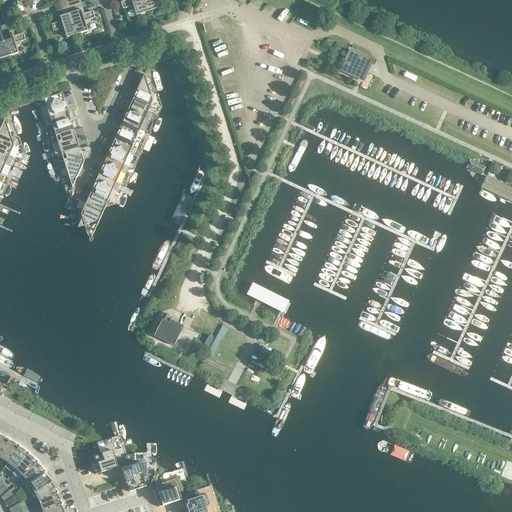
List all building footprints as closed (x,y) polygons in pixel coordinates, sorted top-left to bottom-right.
[(67,0),(66,1),(77,35),(87,31),(85,25),(87,24),(88,23),(89,21),(91,20),(92,20),(92,19),(95,18),(92,12),(82,15),(81,11),(83,10),(79,0),(67,0)] [(146,13),(142,0),(128,0),(120,3),(122,9),(125,9),(127,9),(129,9),(130,10),(132,10),(134,9),(136,16),(146,13)] [(142,0),(146,13),(157,9),(155,3),(157,2),(158,1),(158,0),(142,0)] [(66,38),(77,35),(66,1),(54,4),(58,18),(60,18),(61,22),(51,25),(53,32),(55,31),(56,31),(57,31),(59,31),(61,32),(63,32),(64,32),(66,38)] [(9,19),(0,21),(0,34),(7,57),(18,54),(16,47),(18,47),(19,45),(20,44),(21,42),(23,42),(23,41),(25,41),(23,34),(12,37),(11,33),(13,33),(9,19)] [(349,49),(339,72),(358,80),(369,58),(349,49)] [(134,101),(132,107),(147,114),(148,113),(153,102),(152,102),(155,95),(149,93),(144,75),(132,100),(134,101)] [(368,85),(371,77),(363,75),(360,83),(368,85)] [(61,100),(60,95),(39,101),(41,108),(46,106),(49,118),(50,118),(66,113),(66,114),(68,113),(64,100),(61,100)] [(152,115),(148,113),(147,114),(132,107),(130,112),(127,111),(122,123),(124,124),(139,131),(140,131),(145,120),(149,122),(152,115)] [(67,119),(66,114),(66,113),(50,118),(49,118),(45,120),(47,126),(52,125),(55,136),(55,137),(71,131),(72,132),(74,131),(70,118),(67,119)] [(0,154),(8,158),(9,158),(13,147),(13,146),(16,140),(10,137),(5,120),(0,129),(0,154)] [(144,133),(140,131),(139,131),(124,124),(122,129),(120,128),(114,141),(116,142),(132,149),(132,148),(137,137),(141,139),(144,133)] [(77,150),(80,149),(75,136),(73,137),(72,132),(71,131),(55,137),(55,136),(51,138),(53,144),(57,143),(61,155),(77,150)] [(133,157),(136,150),(132,148),(132,149),(116,142),(114,147),(112,146),(106,158),(108,159),(124,166),(129,155),(133,157)] [(79,155),(77,150),(61,155),(57,156),(59,163),(63,161),(69,181),(77,178),(84,162),(81,154),(79,155)] [(0,175),(0,176),(1,175),(6,164),(10,166),(13,160),(9,158),(8,158),(0,154),(0,175)] [(98,176),(100,177),(101,177),(116,184),(116,183),(121,172),(125,174),(128,168),(124,166),(108,159),(106,164),(104,163),(98,176)] [(482,176),(484,170),(485,169),(470,162),(470,163),(467,169),(482,176)] [(511,186),(486,175),(480,188),(511,202),(511,186)] [(96,181),(90,193),(93,194),(108,201),(113,190),(117,192),(120,185),(116,183),(116,184),(101,177),(100,177),(98,182),(96,181)] [(85,212),(81,219),(77,228),(78,228),(95,223),(97,218),(99,219),(100,219),(108,201),(93,194),(90,199),(88,198),(87,201),(82,211),(85,212)] [(288,301),(252,283),(246,295),(283,313),(288,301)] [(184,327),(181,325),(170,320),(168,323),(167,322),(164,321),(162,320),(154,337),(156,337),(174,346),(175,345),(177,340),(184,327)] [(213,338),(209,336),(202,350),(206,352),(213,338)] [(248,364),(246,376),(258,378),(261,367),(248,364)] [(10,439),(0,436),(0,456),(9,442),(10,439)] [(19,448),(20,446),(9,442),(0,456),(0,458),(8,464),(19,448)] [(8,464),(15,470),(28,456),(29,456),(30,454),(19,448),(8,464)] [(116,461),(115,458),(112,451),(102,454),(99,455),(90,458),(95,475),(118,468),(116,461)] [(29,456),(28,456),(15,470),(23,477),(37,464),(37,465),(39,463),(29,456)] [(511,480),(511,463),(496,458),(493,466),(500,469),(498,476),(511,480)] [(37,465),(37,464),(23,477),(29,485),(45,474),(47,472),(37,465)] [(129,492),(146,487),(143,478),(144,478),(144,473),(144,466),(133,465),(123,465),(123,469),(121,470),(124,479),(127,478),(128,482),(126,483),(129,492)] [(45,474),(29,485),(34,494),(51,484),(53,483),(45,474)] [(11,484),(6,480),(2,485),(6,489),(11,484)] [(159,508),(181,500),(176,483),(153,491),(159,508)] [(51,484),(34,494),(39,503),(57,495),(59,494),(51,484)] [(12,497),(18,493),(14,487),(9,492),(12,497)] [(206,511),(206,508),(202,497),(200,497),(199,492),(186,497),(187,501),(185,502),(188,511),(206,511)] [(22,498),(18,493),(12,497),(16,502),(22,498)] [(57,495),(39,503),(42,511),(61,506),(63,505),(57,495)] [(20,511),(27,508),(24,502),(18,505),(20,511)]
